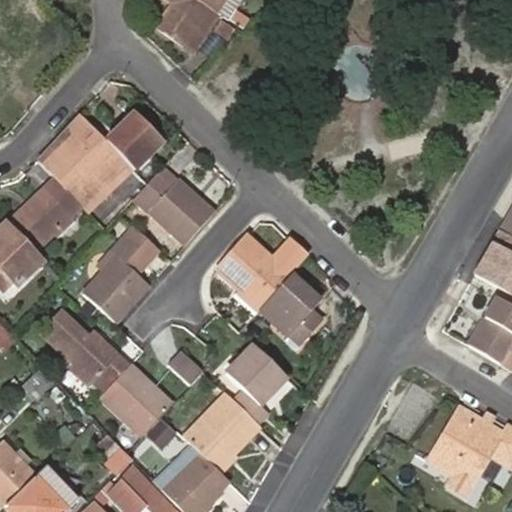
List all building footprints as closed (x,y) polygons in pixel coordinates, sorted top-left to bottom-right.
[(0,0),(0,99),(20,77),(13,70),(54,25),(26,0),(0,0)] [(186,45),(211,9),(198,0),(168,0),(174,3),(158,24),(186,45)] [(198,0),(211,9),(215,11),(222,0),(198,0)] [(451,16),(440,28),(456,42),(466,30),(451,16)] [(234,29),(221,20),(214,28),(228,39),(234,29)] [(372,59),(340,56),(338,92),(370,94),(372,59)] [(105,141),(79,114),(56,139),(66,150),(45,171),(51,178),(79,207),(124,162),(105,141)] [(134,114),(105,141),(124,162),(132,170),(160,143),(134,114)] [(66,150),(56,139),(35,161),(45,171),(66,150)] [(132,170),(124,162),(79,207),(80,209),(86,215),(132,170)] [(160,168),(158,171),(171,183),(171,184),(171,178),(160,168)] [(181,246),(210,214),(180,186),(178,188),(171,184),(171,183),(158,171),(146,184),(131,200),(181,246)] [(79,207),(51,178),(5,223),(33,253),(51,236),(70,218),(80,209),(79,207)] [(74,223),(70,218),(51,236),(55,240),(74,223)] [(511,222),(510,221),(502,233),(511,239),(511,222)] [(33,253),(5,223),(0,227),(0,274),(8,283),(13,288),(41,263),(33,253)] [(98,312),(112,324),(146,286),(130,272),(140,260),(153,247),(131,227),(118,240),(107,254),(113,259),(80,295),(98,312)] [(486,262),(477,276),(511,296),(511,239),(502,233),(489,256),(491,257),(488,263),(486,262)] [(288,274),(305,256),(287,238),(269,256),(246,235),(217,264),(241,287),(244,282),(263,301),(288,274)] [(0,289),(0,290),(8,283),(0,274),(0,289)] [(263,301),(258,307),(286,333),(288,331),(300,341),(321,319),(310,309),(317,302),(288,274),(263,301)] [(239,289),(258,307),(263,301),(244,282),(241,287),(239,289)] [(511,314),(494,303),(466,349),(511,376),(511,351),(511,349),(511,314)] [(106,390),(132,363),(94,326),(88,332),(64,308),(42,329),(73,358),(95,380),(106,390)] [(229,400),(251,421),(262,410),(255,403),(281,376),(247,343),(220,373),(238,390),(229,400)] [(178,348),(166,359),(187,382),(200,369),(178,348)] [(90,385),(95,380),(73,358),(67,363),(90,385)] [(172,403),(132,363),(106,390),(102,395),(143,436),(172,403)] [(32,399),(52,379),(39,365),(18,385),(32,399)] [(195,453),(212,470),(255,425),(251,421),(229,400),(222,393),(179,437),(185,443),(195,453)] [(456,413),(430,458),(472,482),(485,458),(507,470),(511,462),(511,433),(501,427),(496,434),(486,428),(478,424),(456,413)] [(486,428),(490,421),(482,416),(478,424),(486,428)] [(160,448),(174,434),(161,421),(147,435),(160,448)] [(0,440),(0,502),(3,505),(32,477),(34,475),(0,440)] [(216,491),(225,482),(212,470),(195,453),(185,443),(150,481),(179,511),(199,511),(218,493),(216,491)] [(107,466),(115,474),(129,460),(121,451),(107,466)] [(472,482),(430,458),(425,466),(449,480),(467,490),(472,482)] [(34,475),(32,477),(65,510),(77,499),(45,465),(34,475)] [(118,480),(149,511),(155,511),(163,504),(129,468),(118,480)] [(32,477),(3,505),(9,511),(63,511),(65,510),(32,477)] [(467,490),(449,480),(442,493),(460,503),(467,490)] [(102,511),(94,503),(84,511),(102,511)]
